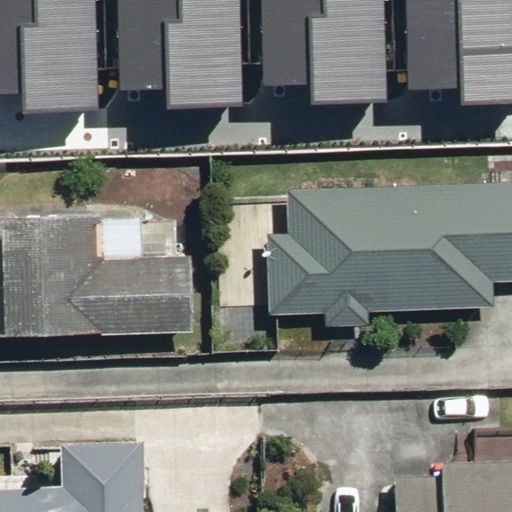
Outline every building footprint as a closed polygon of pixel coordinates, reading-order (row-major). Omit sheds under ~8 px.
[(0,0),(0,32),(51,35),(52,0),(0,0)] [(267,0),(74,0),(76,48),(77,124),(224,122),(226,115),(265,113),(269,41),(267,0)] [(377,0),(306,0),(307,18),(378,18),(377,0)] [(134,203),(181,204),(182,165),(134,165),(134,203)] [(511,178),(299,185),(300,228),(276,229),(279,312),(333,311),(334,324),(379,323),(378,310),(502,308),(501,279),(511,278),(511,178)] [(0,227),(0,330),(205,326),(204,250),(153,251),(152,211),(109,212),(109,205),(1,207),(1,228),(0,227)] [(254,348),(255,329),(271,330),(271,306),(223,304),(222,329),(222,348),(254,348)] [(0,478),(0,511),(233,511),(174,511),(155,511),(154,432),(75,434),(75,477),(0,478)] [(511,511),(511,454),(453,456),(453,471),(406,472),(406,511),(511,511)]
